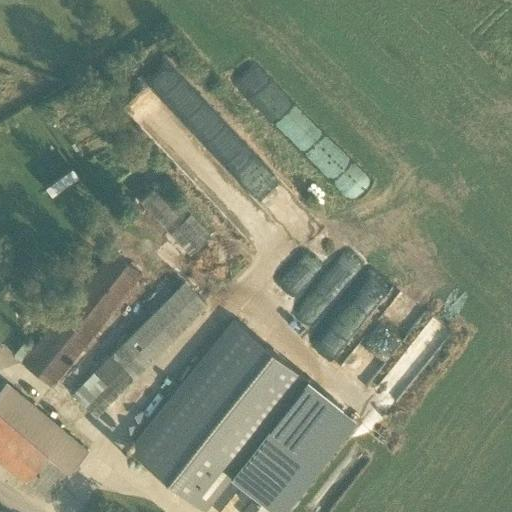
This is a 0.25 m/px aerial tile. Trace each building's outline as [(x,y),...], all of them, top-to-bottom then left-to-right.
[(203,136),(226,163),(246,146),(224,119),(203,136)] [(207,235),(160,184),(144,200),(191,250),(207,235)] [(20,362),(51,387),(72,362),(71,362),(141,275),(110,249),(20,362)] [(206,305),(182,281),(71,394),(95,418),(206,305)] [(286,511),(359,421),(307,380),(231,318),(126,448),(163,478),(203,510),(227,480),(267,511),(286,511)] [(0,459),(47,498),(87,449),(5,382),(0,387),(0,459)]
